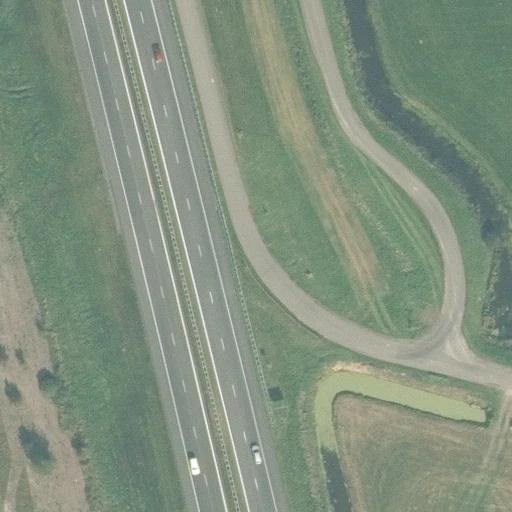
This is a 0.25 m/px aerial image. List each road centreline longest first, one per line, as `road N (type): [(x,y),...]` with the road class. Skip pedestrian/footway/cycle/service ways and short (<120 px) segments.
road 1 (motorway): [(260,511),(135,0)]
road 2 (motorway): [(88,0),(210,511)]
road 3 (unclassified): [(437,362),(365,343),(305,307),(266,266),(237,200),(187,0)]
road 4 (unclassified): [(437,362),(454,283),(444,235),(422,197),(350,127),(310,0)]
